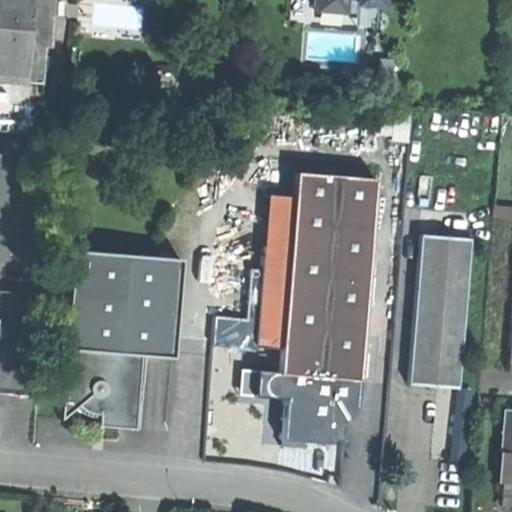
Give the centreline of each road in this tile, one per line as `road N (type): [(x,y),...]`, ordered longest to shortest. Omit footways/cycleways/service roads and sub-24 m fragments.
road 1 (residential): [(145,482),(262,491),(332,511)]
road 2 (residential): [(0,468),(145,482)]
